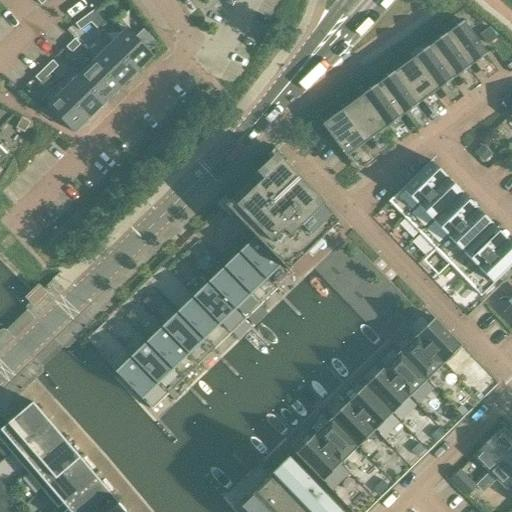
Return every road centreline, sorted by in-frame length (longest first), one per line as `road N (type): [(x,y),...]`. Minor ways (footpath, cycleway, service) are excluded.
road 1 (tertiary): [(0,373),(273,119),(376,0)]
road 2 (residential): [(191,48),(9,227)]
road 3 (residential): [(353,217),(494,364)]
road 4 (residential): [(511,383),(374,511)]
